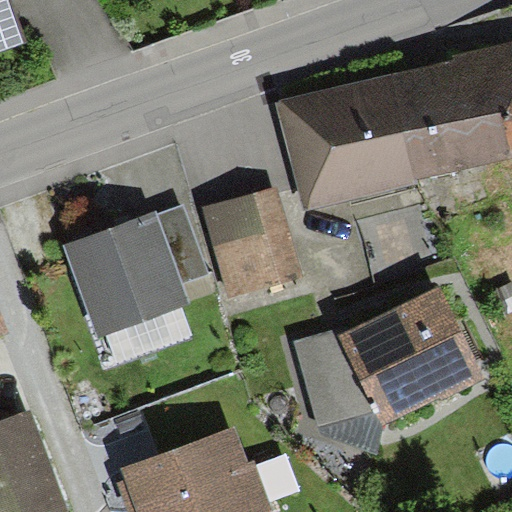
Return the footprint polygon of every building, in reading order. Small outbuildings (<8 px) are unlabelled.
[(0,0),(0,62),(26,53),(7,0),(0,0)] [(511,46),(277,106),(305,216),(511,164),(511,46)] [(201,211),(227,302),(303,280),(277,190),(201,211)] [(184,208),(66,252),(101,344),(192,309),(184,287),(210,277),(184,208)] [(377,459),(384,434),(442,405),(442,408),(485,388),(441,294),(343,340),(340,333),(294,345),(321,438),(377,459)] [(0,344),(10,340),(0,315),(0,344)] [(0,511),(67,511),(33,417),(4,427),(0,415),(0,511)] [(124,476),(137,511),(273,511),(255,465),(249,468),(236,433),(124,476)]
